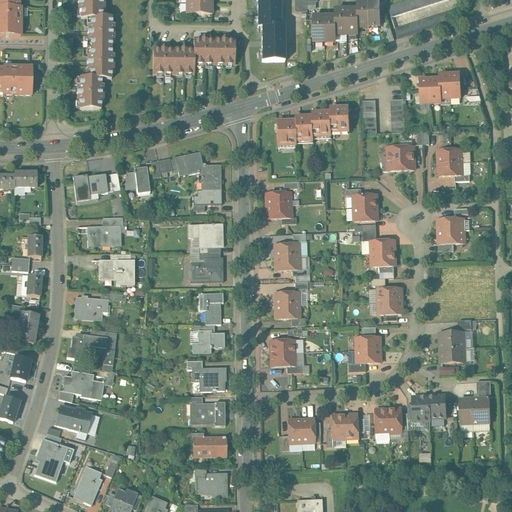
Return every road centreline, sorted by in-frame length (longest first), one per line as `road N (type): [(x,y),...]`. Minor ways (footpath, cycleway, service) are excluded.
road 1 (residential): [(6,488),(40,401),(58,288),(52,145)]
road 2 (residential): [(247,400),(360,393),(398,378),(416,325),(418,235)]
road 3 (residential): [(244,108),(247,400)]
road 4 (tertiary): [(511,22),(244,108)]
road 5 (tertiary): [(244,108),(52,145)]
road 6 (residential): [(52,145),(53,0)]
